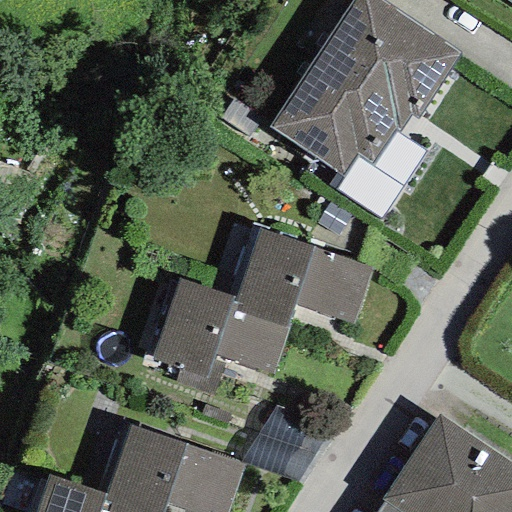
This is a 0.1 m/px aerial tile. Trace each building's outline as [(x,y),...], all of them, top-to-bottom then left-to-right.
[(415,121),(461,52),(380,0),(353,0),(269,128),(341,175),(355,154),(371,165),(394,131),(405,114),(415,121)] [(425,153),(394,131),(371,165),(355,154),(341,175),(331,189),(382,221),(425,153)] [(294,306),(351,325),(371,266),(259,229),(239,288),(294,306)] [(214,354),(272,373),(291,316),(294,306),(239,288),(236,298),(177,279),(159,336),(151,361),(206,379),(214,354)] [(274,401),(240,465),(297,485),(330,422),(274,401)] [(511,511),(511,463),(438,415),(373,511),(511,511)] [(163,505),(184,511),(224,511),(240,465),(128,427),(108,487),(163,505)] [(160,511),(163,505),(108,487),(105,497),(46,478),(35,511),(160,511)]
